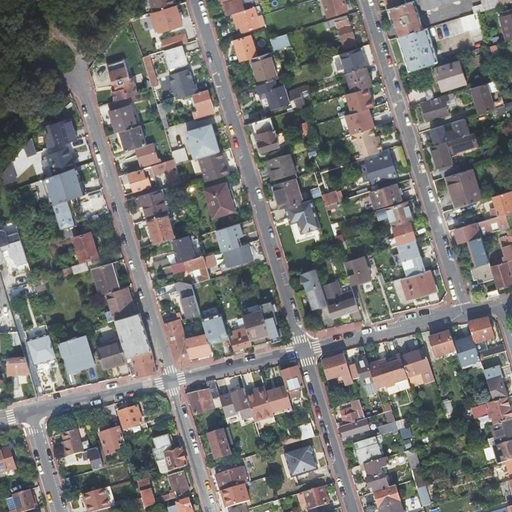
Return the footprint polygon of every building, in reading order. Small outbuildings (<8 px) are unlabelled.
[(149,0),(153,13),(176,6),(173,0),(149,0)] [(223,3),(227,16),(246,10),(259,5),(257,0),(251,0),(252,2),(243,4),(241,0),(218,0),(220,4),(223,3)] [(322,0),(328,17),(348,11),(344,0),(322,0)] [(384,0),(387,10),(400,6),(398,0),(384,0)] [(418,0),(411,2),(400,6),(387,10),(390,20),(393,19),(399,38),(423,30),(416,6),(419,5),(421,12),(461,0),(418,0)] [(511,0),(480,0),(484,12),(511,3),(511,0)] [(178,14),(176,5),(176,6),(153,13),(159,33),(179,26),(175,15),(178,14)] [(243,32),(265,25),(262,15),(259,5),(246,10),(246,11),(245,11),(243,11),(241,12),(239,13),(237,13),(243,32)] [(153,13),(149,14),(156,34),(159,33),(153,13)] [(506,41),(511,39),(511,13),(499,17),(506,41)] [(347,15),(324,22),(326,28),(337,25),(338,30),(341,42),(342,42),(343,46),(333,49),(335,56),(340,54),(357,48),(354,38),(355,38),(351,26),(350,26),(347,15)] [(428,29),(423,30),(399,38),(409,71),(438,62),(428,29)] [(181,46),(188,44),(185,35),(167,40),(168,43),(162,45),(164,51),(178,47),(181,46)] [(234,40),(241,62),(249,59),(257,57),(250,35),(234,40)] [(270,40),(273,49),(290,44),(287,35),(270,40)] [(497,44),(487,47),(492,63),(502,60),(497,44)] [(186,64),(181,46),(178,47),(164,51),(170,69),(186,64)] [(359,48),(357,48),(340,54),(335,56),(334,56),(336,64),(334,65),(336,74),(345,71),(346,73),(365,67),(359,48)] [(257,57),(249,59),(254,77),(257,77),(259,85),(277,79),(269,53),(257,57)] [(149,56),(143,58),(146,69),(150,82),(156,80),(149,56)] [(106,66),(111,80),(128,75),(124,60),(123,60),(123,61),(107,66),(107,65),(106,66)] [(438,68),(439,72),(444,90),(466,84),(459,62),(449,65),(438,68)] [(368,77),(365,67),(346,73),(352,93),(372,86),(369,76),(368,77)] [(189,72),(169,78),(174,97),(199,90),(195,77),(191,78),(189,72)] [(128,75),(111,80),(112,85),(114,85),(116,91),(112,93),(115,102),(123,100),(138,95),(133,78),(129,79),(128,75)] [(152,91),(157,106),(163,104),(156,80),(150,82),(152,91)] [(289,102),(284,81),(266,86),(272,108),(283,105),(283,104),(289,102)] [(495,110),(487,83),(471,88),(479,114),(495,110)] [(300,93),(298,88),(287,92),(290,101),(294,100),(297,108),(304,105),(300,93)] [(193,112),(195,120),(215,114),(207,90),(193,95),(198,111),(193,112)] [(504,104),(501,91),(495,94),(499,108),(505,106),(504,104)] [(454,93),(421,104),(427,123),(449,116),(446,102),(456,99),(454,93)] [(115,102),(108,105),(110,112),(109,112),(115,133),(132,128),(130,121),(134,119),(130,106),(126,107),(123,100),(115,102)] [(255,123),(271,118),(268,110),(252,115),(255,123)] [(255,123),(250,124),(256,144),(259,143),(262,152),(279,147),(271,118),(255,123)] [(48,149),(76,141),(70,120),(50,127),(50,128),(52,133),(49,133),(47,134),(47,146),(48,149)] [(307,122),(301,124),(303,134),(310,132),(307,122)] [(146,146),(140,126),(132,128),(115,133),(119,144),(123,143),(126,152),(135,149),(146,146)] [(199,158),(217,153),(209,127),(187,133),(194,159),(199,158)] [(372,128),(352,134),(357,150),(360,150),(362,157),(367,156),(382,151),(380,143),(377,143),(375,137),(372,128)] [(432,146),(431,147),(434,157),(436,156),(439,167),(440,170),(453,166),(450,154),(477,146),(474,133),(462,137),(432,146)] [(32,139),(24,149),(27,157),(36,154),(36,153),(32,139)] [(151,167),(161,164),(160,160),(157,160),(153,144),(146,146),(135,149),(142,170),(151,167)] [(171,151),(174,160),(175,165),(188,161),(184,147),(171,151)] [(67,149),(48,156),(55,175),(74,168),(67,149)] [(389,154),(387,149),(382,151),(367,156),(369,161),(389,154)] [(199,158),(206,182),(228,175),(221,151),(217,153),(199,158)] [(389,154),(369,161),(366,161),(366,162),(366,163),(360,165),(365,182),(371,180),(372,183),(397,175),(390,154),(389,154)] [(291,155),(265,164),(271,182),(297,174),(291,155)] [(164,173),(169,188),(181,184),(177,171),(174,172),(173,168),(176,167),(175,165),(174,160),(161,164),(151,167),(154,176),(164,173)] [(11,164),(2,176),(5,186),(17,182),(11,164)] [(148,178),(154,176),(151,167),(142,170),(128,174),(134,193),(151,188),(148,178)] [(455,209),(484,200),(474,168),(445,178),(455,209)] [(272,186),(279,210),(285,208),(302,203),(295,179),(272,186)] [(398,189),(397,183),(370,192),(375,208),(402,200),(400,194),(401,193),(400,188),(398,189)] [(234,199),(233,195),(229,197),(225,184),(204,190),(213,218),(235,211),(231,200),(234,199)] [(140,208),(144,221),(167,215),(169,214),(162,190),(134,199),(137,209),(140,208)] [(340,191),(322,197),(325,206),(336,202),(343,200),(340,191)] [(506,214),(511,212),(511,201),(509,192),(493,197),(496,208),(481,212),(484,221),(506,214)] [(302,203),(285,208),(289,219),(290,224),(295,223),(298,222),(301,234),(320,228),(312,200),(302,203)] [(60,231),(63,230),(76,226),(70,205),(68,201),(58,204),(52,206),(60,231)] [(390,216),(393,226),(412,220),(407,201),(377,210),(380,219),(390,216)] [(325,206),(326,211),(338,207),(336,202),(325,206)] [(484,221),(478,223),(455,230),(460,244),(470,241),(482,237),(482,236),(494,232),(491,224),(497,222),(500,230),(510,227),(510,226),(506,214),(484,221)] [(144,221),(151,245),(174,238),(167,215),(144,221)] [(389,239),(391,248),(397,246),(416,240),(413,231),(414,230),(415,229),(415,228),(415,227),(415,226),(413,220),(412,220),(393,226),(397,237),(389,239)] [(75,228),(60,232),(62,240),(77,235),(75,228)] [(220,230),(202,236),(205,245),(206,245),(213,242),(218,241),(223,239),(221,234),(227,232),(226,228),(220,230)] [(6,232),(0,233),(0,260),(4,260),(3,257),(10,255),(11,258),(13,259),(15,264),(18,266),(28,263),(19,233),(7,236),(6,232)] [(91,233),(73,239),(80,263),(98,257),(91,233)] [(335,237),(337,244),(343,242),(341,235),(335,237)] [(185,261),(203,256),(201,249),(193,251),(190,239),(192,238),(191,236),(179,239),(181,248),(183,253),(185,261)] [(202,236),(197,237),(201,249),(203,256),(204,258),(214,254),(212,246),(207,248),(206,245),(205,245),(202,236)] [(232,249),(248,244),(245,236),(230,241),(232,249)] [(484,243),(482,237),(470,241),(471,247),(484,243)] [(507,263),(491,268),(494,279),(497,288),(511,283),(511,237),(500,240),(507,263)] [(416,240),(397,246),(407,277),(426,271),(416,240)] [(339,249),(339,251),(346,249),(344,242),(343,242),(337,244),(339,249)] [(488,259),(484,243),(471,247),(474,257),(468,259),(471,269),(490,263),(488,259)] [(228,268),(252,260),(253,260),(252,260),(248,244),(232,249),(223,251),(228,268)] [(327,253),(339,249),(337,244),(325,248),(327,253)] [(199,283),(210,279),(204,258),(203,256),(185,261),(170,266),(162,268),(165,277),(187,270),(187,272),(192,270),(199,268),(201,276),(197,277),(199,283)] [(254,266),(265,262),(264,256),(252,260),(253,260),(252,260),(254,266)] [(371,279),(364,256),(343,263),(350,283),(350,285),(371,279)] [(153,264),(155,271),(162,268),(170,266),(167,259),(153,264)] [(487,281),(494,279),(491,268),(490,263),(471,269),(475,281),(477,280),(479,285),(487,282),(487,281)] [(73,276),(88,271),(86,264),(71,268),(73,276)] [(119,290),(111,264),(91,270),(99,296),(106,294),(112,292),(119,290)] [(192,270),(197,284),(199,283),(197,277),(201,276),(199,268),(192,270)] [(306,290),(321,285),(316,269),(301,274),(306,290)] [(436,290),(430,270),(426,271),(407,277),(402,279),(409,299),(436,290)] [(338,282),(322,287),(328,305),(328,306),(332,317),(340,314),(348,312),(358,309),(352,290),(342,294),(338,282)] [(313,309),(328,305),(322,287),(321,285),(306,290),(313,309)] [(113,294),(112,292),(106,294),(108,300),(110,299),(111,304),(115,303),(118,311),(132,306),(127,289),(113,294)] [(188,318),(200,314),(194,295),(182,299),(182,300),(180,301),(184,313),(186,313),(188,318)] [(112,313),(118,311),(115,303),(111,304),(110,299),(108,300),(112,313)] [(262,309),(265,318),(275,315),(274,313),(272,306),(262,309)] [(252,347),(271,342),(262,311),(243,316),(246,328),(248,334),(252,345),(252,347)] [(122,318),(115,321),(121,340),(126,357),(128,365),(132,378),(156,372),(152,353),(139,313),(126,317),(130,330),(137,353),(133,355),(126,331),(122,318)] [(212,353),(210,347),(207,335),(188,339),(180,314),(177,315),(178,320),(169,322),(169,325),(165,326),(176,365),(181,367),(182,367),(192,365),(190,359),(212,353)] [(229,341),(221,314),(202,319),(207,335),(210,347),(229,341)] [(275,315),(265,318),(273,344),(275,344),(275,341),(280,340),(279,337),(277,332),(275,324),(277,323),(275,315)] [(488,319),(467,323),(472,337),(474,344),(493,338),(488,319)] [(235,350),(252,345),(248,334),(246,328),(232,332),(233,334),(230,335),(231,340),(235,350)] [(453,343),(450,332),(430,339),(436,358),(456,351),(453,343)] [(17,333),(7,333),(11,346),(20,343),(17,333)] [(59,366),(50,335),(28,342),(37,373),(59,366)] [(68,342),(68,343),(69,343),(73,355),(68,356),(73,371),(95,364),(86,336),(72,341),(72,339),(69,340),(69,342),(68,342)] [(456,351),(461,368),(480,362),(480,361),(479,359),(478,357),(474,344),(472,337),(453,343),(456,351)] [(121,340),(96,348),(102,369),(112,367),(116,366),(114,361),(126,357),(121,340)] [(69,343),(68,343),(59,345),(63,358),(68,356),(73,355),(69,343)] [(482,358),(505,352),(504,346),(488,350),(489,351),(482,353),(482,355),(478,357),(479,359),(482,358)] [(401,361),(407,379),(421,374),(424,384),(434,381),(432,374),(424,350),(415,352),(416,355),(401,360),(401,361)] [(68,356),(63,358),(67,372),(73,371),(68,356)] [(353,384),(352,380),(344,356),(323,362),(328,381),(337,378),(339,385),(345,383),(346,386),(353,384)] [(29,373),(25,357),(8,358),(9,374),(14,374),(29,373)] [(116,366),(112,367),(113,369),(128,365),(126,357),(114,361),(116,366)] [(400,358),(379,365),(380,370),(388,368),(387,366),(401,361),(401,360),(400,358)] [(369,368),(374,383),(375,388),(384,385),(385,388),(395,385),(394,384),(407,379),(401,361),(387,366),(388,368),(380,370),(379,365),(369,368)] [(369,367),(367,362),(356,365),(363,386),(374,383),(369,368),(369,367)] [(288,393),(289,399),(300,396),(298,390),(304,388),(297,368),(281,373),(285,387),(287,393),(288,393)] [(493,403),(507,399),(507,398),(501,379),(503,378),(500,368),(483,373),(487,382),(493,403)] [(186,395),(189,405),(191,405),(194,414),(221,406),(219,400),(214,382),(206,384),(208,391),(186,395)] [(374,383),(363,386),(366,396),(377,393),(376,391),(375,388),(374,383)] [(285,387),(266,393),(273,414),(292,408),(289,399),(288,393),(287,393),(285,387)] [(254,422),(273,417),(273,414),(266,393),(265,388),(256,390),(257,394),(254,395),(247,397),(253,418),(254,422)] [(221,406),(225,418),(240,414),(242,421),(253,418),(247,397),(245,392),(219,400),(221,406)] [(489,416),(510,410),(507,399),(493,403),(474,408),(471,409),(475,420),(489,416)] [(344,424),(344,426),(355,423),(365,420),(362,411),(359,401),(354,402),(356,408),(341,413),(341,415),(342,418),(343,420),(344,424)] [(441,404),(446,417),(453,414),(449,402),(441,404)] [(365,420),(366,420),(384,414),(382,408),(381,405),(362,411),(365,420)] [(384,414),(385,414),(391,412),(389,405),(382,408),(384,414)] [(124,431),(142,425),(137,408),(119,413),(124,431)] [(494,426),(511,420),(511,416),(510,410),(489,416),(490,421),(493,420),(493,422),(494,426)] [(391,433),(398,431),(391,412),(385,414),(391,433)] [(365,420),(355,423),(355,425),(340,430),(343,439),(370,431),(366,420),(365,420)] [(488,440),(490,448),(493,447),(511,441),(511,420),(494,426),(491,427),(495,438),(488,440)] [(300,436),(301,441),(303,441),(314,437),(311,425),(298,429),(300,436)] [(118,445),(125,444),(119,429),(100,435),(107,455),(116,453),(115,450),(119,449),(118,445)] [(222,429),(208,433),(216,460),(230,456),(222,429)] [(82,454),(83,453),(76,430),(62,434),(65,442),(62,443),(66,458),(74,456),(82,454)] [(162,474),(186,467),(181,449),(173,451),(167,435),(152,440),(155,449),(162,474)] [(292,444),(301,441),(300,436),(281,442),(282,447),(292,444)] [(354,444),(361,466),(384,459),(380,445),(373,446),(370,439),(354,444)] [(303,441),(301,441),(292,444),(294,450),(305,447),(303,441)] [(511,441),(493,447),(498,465),(503,464),(507,463),(511,461),(511,441)] [(92,464),(94,471),(103,469),(98,450),(98,449),(83,453),(82,454),(84,462),(88,461),(89,465),(92,464)] [(159,475),(162,474),(155,449),(153,450),(153,451),(152,451),(159,475)] [(405,453),(411,471),(419,469),(413,450),(405,453)] [(0,471),(14,468),(10,451),(0,453),(0,471)] [(267,465),(263,453),(251,457),(255,469),(267,465)] [(66,458),(64,459),(66,465),(76,462),(74,456),(66,458)] [(372,489),(374,493),(389,489),(384,474),(382,475),(381,469),(388,467),(385,459),(384,459),(361,466),(363,473),(366,472),(368,479),(366,480),(367,483),(368,486),(368,488),(369,489),(372,489)] [(507,466),(511,478),(511,477),(511,461),(507,463),(503,464),(504,467),(504,466),(507,466)] [(216,475),(221,492),(225,490),(239,486),(247,484),(241,468),(240,468),(239,465),(223,470),(223,473),(216,475)] [(171,500),(189,495),(182,472),(168,476),(173,493),(170,494),(171,500)] [(145,508),(154,505),(148,482),(150,481),(150,478),(137,482),(142,499),(145,508)] [(422,480),(414,482),(417,489),(424,487),(422,480)] [(239,486),(225,490),(228,498),(241,494),(239,486)] [(323,487),(303,492),(309,510),(307,511),(325,511),(331,510),(323,487)] [(402,511),(395,487),(389,489),(374,493),(379,511),(402,511)] [(430,505),(424,487),(417,489),(420,498),(423,507),(430,505)] [(97,511),(107,509),(109,508),(104,489),(83,495),(86,503),(83,504),(85,511),(97,511)] [(24,511),(27,511),(37,509),(33,497),(31,497),(29,491),(13,495),(12,495),(13,498),(6,500),(9,511),(23,511),(24,511)] [(292,511),(287,497),(278,500),(281,511),(292,511)] [(145,511),(145,508),(142,499),(134,502),(135,507),(132,508),(133,511),(145,511)] [(176,511),(179,511),(192,511),(189,500),(177,503),(177,504),(172,505),(174,511),(176,511)]
